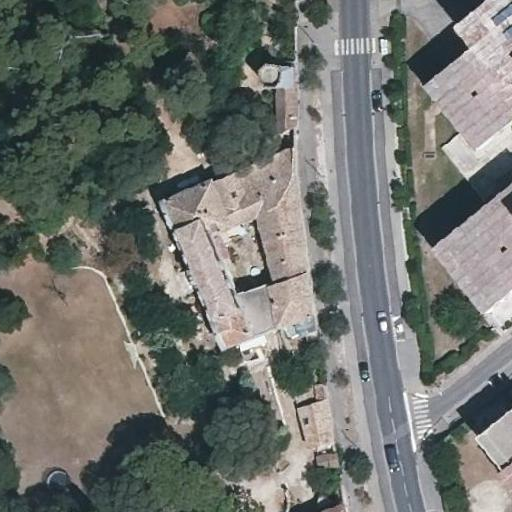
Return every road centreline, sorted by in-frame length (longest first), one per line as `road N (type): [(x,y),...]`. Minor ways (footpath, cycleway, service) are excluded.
road 1 (residential): [(354,0),(362,224),(391,423)]
road 2 (residential): [(511,346),(424,414),(391,423)]
